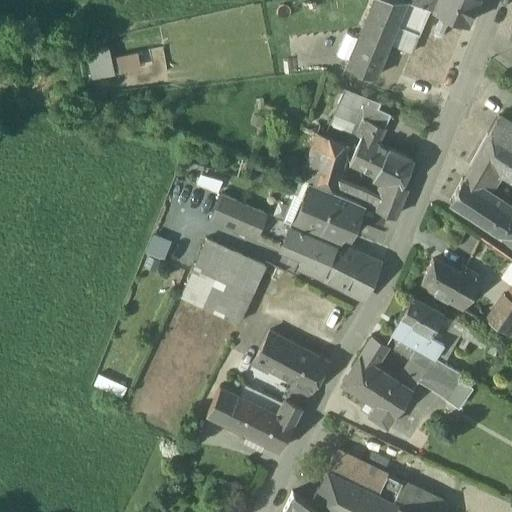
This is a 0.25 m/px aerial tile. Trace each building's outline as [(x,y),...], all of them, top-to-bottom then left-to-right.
[(373,0),(346,66),(375,77),(389,43),(396,25),(406,1),(405,0),(404,0),(373,0)] [(437,0),(404,0),(431,9),(433,10),(437,0)] [(437,0),(433,10),(467,24),(476,0),(437,0)] [(431,9),(406,1),(396,25),(418,34),(424,21),(426,14),(428,15),(431,9)] [(437,48),(416,40),(410,52),(450,70),(457,52),(462,54),(474,27),(467,24),(433,10),(431,9),(428,15),(426,14),(424,21),(450,32),(444,45),(439,43),(437,48)] [(418,34),(396,25),(389,43),(410,52),(416,40),(418,34)] [(104,42),(83,48),(90,77),(112,72),(104,42)] [(135,50),(110,56),(114,73),(139,68),(135,50)] [(380,103),(344,89),(337,104),(343,106),(339,119),(358,127),(362,118),(368,104),(378,109),(380,103)] [(378,109),(368,104),(362,118),(384,128),(390,114),(378,109)] [(511,124),(498,115),(488,134),(511,149),(511,124)] [(384,128),(362,118),(358,127),(355,134),(361,136),(349,163),(375,175),(388,148),(377,142),(384,128)] [(347,143),(317,133),(310,153),(302,178),(331,190),(335,177),(347,143)] [(511,149),(488,134),(470,165),(492,179),(497,177),(502,169),(511,175),(511,149)] [(413,160),(388,148),(375,175),(386,180),(400,186),(401,184),(413,160)] [(294,195),(352,220),(360,202),(359,202),(331,190),(302,178),(300,177),(292,194),(294,195)] [(380,196),(335,177),(331,190),(359,202),(360,202),(375,209),(380,196)] [(511,215),(511,211),(462,179),(450,202),(499,234),(511,215)] [(400,186),(386,180),(381,194),(399,203),(406,187),(401,184),(400,186)] [(265,213),(220,194),(210,219),(255,237),(265,213)] [(380,196),(375,209),(394,217),(399,203),(381,194),(380,196)] [(352,220),(294,195),(284,220),(290,223),(337,242),(342,230),(347,232),(352,220)] [(511,215),(499,234),(511,242),(511,215)] [(290,223),(282,241),(284,247),(303,254),(298,263),(321,274),(320,277),(358,296),(367,294),(382,262),(381,262),(381,261),(337,242),(290,223)] [(201,252),(153,230),(144,253),(158,260),(151,275),(170,285),(167,290),(182,296),(201,252)] [(264,263),(207,239),(201,252),(182,296),(238,322),(264,263)] [(460,274),(432,259),(418,285),(422,287),(461,307),(478,276),(464,268),(460,274)] [(511,298),(506,294),(505,294),(488,319),(509,334),(511,329),(511,298)] [(440,312),(412,296),(391,334),(432,358),(433,359),(442,342),(441,342),(428,333),(440,312)] [(453,319),(441,342),(442,342),(452,348),(460,334),(464,326),(453,319)] [(488,339),(464,326),(460,334),(484,348),(488,339)] [(310,352),(270,330),(254,360),(294,382),(288,393),(305,402),(327,361),(310,352)] [(432,358),(391,334),(385,344),(411,360),(425,369),(432,358)] [(385,344),(372,336),(367,342),(380,352),(385,344)] [(380,352),(367,342),(358,356),(372,365),(380,352)] [(452,348),(442,342),(433,359),(443,365),(452,348)] [(372,365),(358,356),(342,382),(374,403),(394,416),(411,391),(397,381),(372,365)] [(425,369),(417,381),(448,401),(461,375),(443,365),(433,359),(432,358),(425,369)] [(411,360),(397,381),(411,391),(417,381),(425,369),(411,360)] [(270,410),(219,385),(206,413),(248,434),(256,438),(270,410)] [(305,402),(288,393),(285,399),(301,407),(302,407),(305,402)] [(277,413),(270,410),(256,438),(264,442),(279,449),(301,407),(285,399),(277,413)] [(394,416),(374,403),(367,414),(387,426),(394,416)] [(256,438),(248,434),(244,442),(260,450),(264,442),(256,438)] [(442,511),(447,503),(336,450),(327,470),(398,504),(414,511),(442,511)] [(393,511),(398,504),(327,470),(312,502),(326,508),(325,510),(329,511),(393,511)] [(312,502),(292,492),(282,511),(323,511),(325,510),(326,508),(312,502)]
